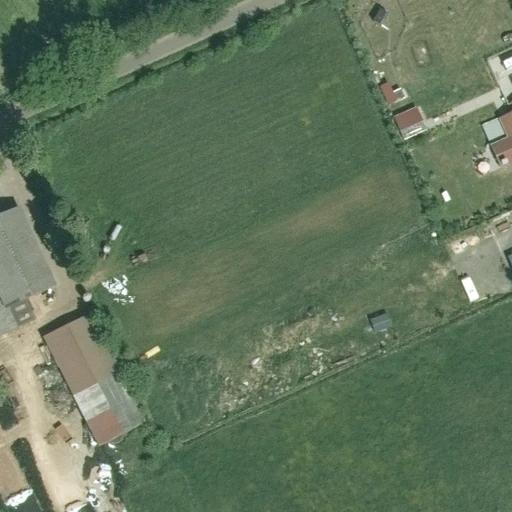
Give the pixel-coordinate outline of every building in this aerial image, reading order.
[(511,101),(504,105),(507,112),(495,118),(504,138),(485,147),(496,169),(511,161),(511,101)] [(416,120),(393,132),(399,142),(421,131),(416,120)] [(11,210),(0,215),(0,307),(1,309),(26,297),(47,288),(11,210)] [(511,252),(503,256),(511,275),(511,274),(511,252)] [(26,297),(1,309),(10,330),(36,318),(26,297)] [(1,309),(0,307),(0,334),(10,330),(1,309)] [(91,313),(38,339),(66,395),(118,370),(91,313)] [(118,370),(66,395),(89,442),(141,417),(118,370)]
